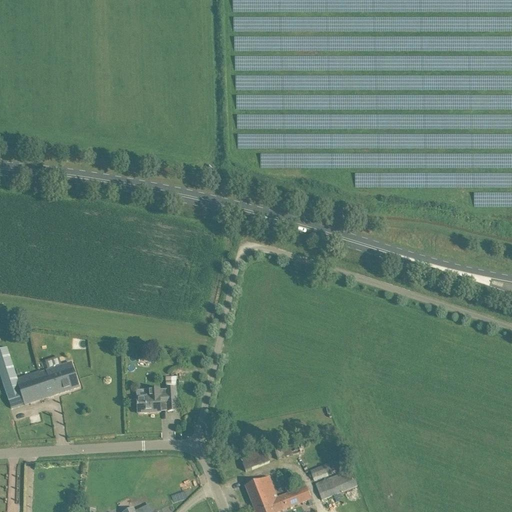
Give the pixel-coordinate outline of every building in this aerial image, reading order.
[(25,404),(25,405),(79,387),(76,378),(71,363),(39,373),(39,372),(16,379),(7,348),(0,350),(0,374),(6,394),(11,409),(25,404)] [(150,399),(137,400),(137,404),(138,414),(161,413),(160,404),(165,404),(166,412),(177,412),(175,389),(177,377),(166,378),(166,389),(165,389),(165,391),(159,391),(159,390),(149,391),(150,397),(150,399)] [(302,442),(289,446),(292,456),(305,452),(302,442)] [(264,451),(241,460),(246,473),(255,469),(269,464),(264,451)] [(314,480),(336,471),(333,462),(310,471),(314,480)] [(338,476),(315,485),(317,490),(322,501),(338,494),(357,486),(350,470),(338,476)] [(269,478),(245,487),(254,511),(283,511),(312,501),(306,487),(277,498),(269,478)]
